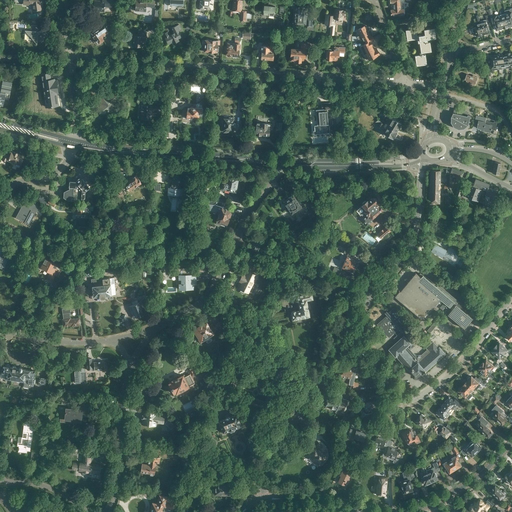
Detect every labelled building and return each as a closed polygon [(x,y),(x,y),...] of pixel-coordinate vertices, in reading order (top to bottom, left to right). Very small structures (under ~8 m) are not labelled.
[(32,5),(33,11),(41,10),(40,5),(41,5),(41,0),(23,0),(23,5),(29,5),(29,4),(32,5)] [(112,0),(102,0),(102,1),(94,0),(93,11),(104,11),(105,7),(112,7),(112,0)] [(135,10),(135,11),(146,12),(146,7),(150,7),(150,0),(143,0),(144,1),(135,1),(135,10)] [(192,0),(193,1),(200,2),(200,8),(201,9),(202,10),(203,10),(204,10),(205,8),(212,9),(213,1),(214,0),(213,0),(192,0)] [(238,11),(238,12),(239,14),(240,14),(240,21),(246,21),(247,21),(247,20),(248,20),(247,21),(251,21),(252,16),(246,16),(246,11),(242,11),(242,7),(243,3),(242,3),(242,0),(233,0),(232,11),(238,11)] [(401,9),(400,0),(390,0),(390,3),(393,3),(394,10),(391,10),(391,15),(404,14),(404,9),(401,9)] [(263,12),(269,13),(269,16),(274,16),(274,13),(275,13),(274,13),(274,9),(275,9),(276,2),(269,2),(268,5),(264,5),(264,10),(263,9),(263,11),(263,12)] [(301,7),(296,7),(296,12),(295,12),(295,14),(296,14),(295,15),(295,18),(295,24),(299,24),(299,23),(305,24),(306,19),(305,19),(306,8),(304,8),(304,7),(301,7)] [(334,22),(335,9),(334,16),(329,15),(329,14),(326,14),(325,24),(329,25),(329,26),(330,26),(329,35),(333,35),(333,38),(334,38),(334,39),(334,40),(334,37),(336,37),(337,33),(334,33),(335,25),(336,26),(336,22),(334,22)] [(336,22),(336,26),(336,21),(342,22),(342,15),(345,15),(345,11),(343,11),(343,10),(335,9),(334,22),(336,22)] [(480,23),(483,35),(484,34),(484,35),(485,35),(487,35),(487,34),(487,33),(489,33),(489,30),(487,24),(487,22),(490,21),(489,15),(488,13),(488,14),(488,15),(485,16),(486,20),(480,21),(480,23)] [(505,13),(499,15),(503,28),(509,26),(505,13)] [(503,28),(499,15),(493,17),(495,26),(496,26),(497,30),(503,28)] [(117,22),(109,21),(109,22),(105,24),(93,33),(94,35),(92,37),(95,41),(98,40),(99,42),(103,40),(102,38),(104,36),(103,35),(107,32),(106,29),(108,28),(107,26),(109,25),(108,31),(116,31),(117,22)] [(483,35),(480,23),(477,24),(478,27),(474,28),(472,28),(469,29),(470,34),(473,33),(473,32),(475,32),(476,32),(477,36),(478,36),(479,37),(480,36),(481,36),(481,35),(483,34),(483,35)] [(163,33),(162,34),(165,41),(167,41),(168,43),(172,42),(173,43),(179,40),(178,39),(181,37),(178,31),(181,29),(179,24),(171,28),(174,32),(170,34),(169,30),(168,28),(166,29),(166,28),(161,30),(163,33)] [(48,26),(41,26),(31,25),(31,30),(25,30),(29,34),(28,39),(33,40),(37,44),(37,40),(50,41),(50,37),(47,33),(48,26)] [(363,37),(365,40),(371,37),(370,35),(368,31),(369,29),(368,27),(365,27),(365,26),(364,27),(364,26),(357,29),(361,37),(363,37)] [(436,38),(434,27),(424,29),(424,34),(423,34),(418,35),(417,35),(416,28),(405,29),(407,40),(417,38),(420,55),(415,55),(416,66),(427,64),(425,54),(424,54),(424,52),(431,51),(430,41),(429,41),(428,39),(436,38)] [(133,35),(133,46),(142,47),(142,39),(146,39),(146,33),(138,32),(138,36),(133,35)] [(371,37),(365,40),(366,42),(362,44),(365,49),(363,50),(362,51),(363,54),(365,54),(367,60),(368,59),(379,54),(376,48),(374,49),(371,45),(372,45),(370,41),(374,40),(372,36),(371,37)] [(238,48),(240,48),(241,43),(239,43),(240,38),(235,37),(235,43),(233,43),(228,43),(227,47),(226,55),(238,56),(239,49),(238,49),(238,48)] [(205,39),(204,45),(202,45),(201,50),(204,51),(217,52),(217,51),(218,51),(219,47),(218,47),(218,45),(220,45),(220,40),(205,39)] [(262,52),(261,59),(263,59),(266,59),(266,58),(273,59),(273,52),(274,47),(270,46),(271,46),(261,45),(261,50),(264,50),(264,52),(262,52)] [(326,50),(326,59),(337,60),(337,56),(339,57),(339,53),(345,53),(345,48),(339,47),(339,48),(334,48),(334,51),(333,51),(333,50),(332,50),(331,49),(329,49),(328,50),(326,50)] [(291,48),(290,60),(296,60),(296,61),(301,62),(301,60),(303,61),(304,57),(305,58),(305,49),(305,48),(301,48),(301,49),(291,48)] [(500,54),(497,54),(497,56),(499,69),(505,68),(504,55),(500,56),(500,54)] [(499,69),(497,56),(491,57),(492,70),(499,69)] [(44,90),(47,107),(58,105),(56,94),(58,94),(56,79),(51,80),(50,73),(42,74),(43,81),(46,81),(47,89),(44,90)] [(466,83),(474,86),(475,84),(478,78),(475,77),(475,76),(474,75),(473,77),(467,74),(465,80),(467,80),(466,83)] [(0,105),(3,106),(6,93),(9,94),(11,87),(2,85),(0,93),(0,105)] [(175,95),(176,86),(169,85),(168,101),(176,101),(176,95),(175,95)] [(108,113),(112,114),(114,114),(116,97),(112,96),(113,91),(102,90),(100,110),(108,110),(108,111),(108,113)] [(151,116),(155,116),(155,105),(142,105),(141,119),(151,120),(151,116)] [(202,108),(194,108),(194,107),(193,106),(191,106),(190,107),(190,108),(188,108),(187,119),(193,119),(193,116),(199,117),(199,113),(201,113),(202,108)] [(328,121),(327,109),(316,110),(317,125),(314,125),(315,131),(313,131),(314,134),(324,133),(330,133),(329,124),(332,124),(332,121),(328,121)] [(467,112),(463,111),(454,109),(453,113),(452,113),(451,116),(450,116),(450,122),(453,126),(453,127),(457,129),(463,128),(463,129),(467,125),(470,115),(467,115),(467,112)] [(389,118),(382,130),(384,131),(384,133),(393,138),(393,137),(394,137),(396,137),(397,134),(397,133),(396,132),(397,131),(401,124),(389,117),(391,114),(386,111),(384,115),(389,118)] [(222,119),(221,127),(220,131),(228,132),(228,130),(229,130),(232,130),(233,125),(234,125),(234,119),(233,119),(233,118),(229,117),(224,117),(224,118),(224,119),(222,119)] [(476,127),(483,129),(484,123),(485,123),(485,120),(483,119),(482,121),(478,120),(474,119),(473,125),(476,126),(476,127)] [(257,122),(256,134),(261,134),(263,134),(263,136),(268,137),(268,134),(269,134),(269,129),(271,129),(272,123),(268,123),(262,122),(261,122),(260,121),(259,121),(257,121),(257,122)] [(484,123),(483,129),(482,131),(490,132),(490,129),(495,130),(495,125),(492,124),(491,125),(485,123),(484,123)] [(16,164),(16,166),(19,168),(23,158),(24,156),(18,154),(18,153),(14,152),(14,153),(12,152),(10,157),(8,156),(8,155),(5,154),(2,160),(6,162),(7,159),(8,160),(8,161),(12,162),(12,163),(16,164)] [(455,182),(459,183),(463,173),(452,168),(450,173),(453,175),(452,176),(456,178),(455,182)] [(430,183),(440,183),(440,171),(430,171),(430,183)] [(130,179),(128,180),(127,179),(118,184),(122,190),(127,187),(129,191),(135,187),(135,186),(141,183),(139,178),(138,179),(136,175),(133,177),(133,176),(129,177),(130,179)] [(178,200),(183,201),(184,189),(180,188),(180,186),(179,186),(180,178),(178,177),(178,176),(177,176),(176,175),(175,175),(174,176),(173,176),(173,181),(172,181),(172,183),(170,183),(170,186),(170,187),(168,187),(168,193),(178,194),(178,200)] [(225,189),(235,191),(238,179),(228,176),(227,181),(225,181),(225,183),(223,182),(223,180),(221,180),(220,187),(221,187),(221,188),(225,189)] [(69,191),(66,192),(65,196),(68,198),(73,198),(76,197),(84,198),(85,191),(89,187),(88,186),(82,179),(81,178),(80,179),(79,178),(77,180),(77,181),(76,182),(69,181),(69,191)] [(472,183),(471,185),(481,188),(486,190),(487,187),(488,184),(475,179),(473,183),(472,183)] [(440,183),(430,183),(429,203),(439,204),(440,183)] [(481,188),(471,185),(471,186),(468,185),(465,195),(477,200),(480,191),(480,190),(481,188)] [(480,190),(480,191),(485,193),(484,194),(486,194),(485,198),(495,202),(496,198),(493,197),(496,191),(487,187),(486,190),(481,188),(480,190)] [(284,201),(283,202),(288,209),(288,210),(290,213),(291,213),(291,214),(298,209),(299,210),(302,215),(307,212),(304,207),(301,209),(300,207),(301,207),(301,206),(304,204),(299,198),(297,200),(293,194),(288,198),(289,198),(288,199),(288,198),(283,201),(284,201)] [(362,203),(363,204),(362,205),(363,205),(356,210),(360,215),(361,214),(364,217),(362,219),(367,225),(373,220),(372,218),(375,215),(378,213),(378,212),(382,209),(379,206),(376,203),(376,202),(376,201),(377,201),(377,200),(375,198),(374,198),(373,198),(368,202),(367,201),(366,202),(365,200),(362,203)] [(226,223),(227,224),(229,218),(231,213),(230,211),(219,207),(220,205),(209,204),(208,204),(208,205),(208,206),(208,208),(209,209),(209,210),(210,210),(211,211),(212,212),(213,212),(214,212),(215,212),(216,212),(217,211),(219,212),(219,213),(220,214),(220,215),(219,215),(217,220),(216,223),(224,227),(226,223)] [(16,218),(24,222),(30,212),(31,213),(32,211),(31,210),(22,206),(16,218)] [(82,215),(82,217),(90,218),(90,214),(91,211),(89,210),(89,207),(76,206),(75,214),(82,215)] [(377,234),(381,238),(390,231),(386,226),(377,234)] [(252,240),(250,247),(252,248),(251,249),(256,251),(256,250),(258,250),(261,244),(252,240)] [(374,247),(378,251),(383,245),(378,242),(374,247)] [(451,259),(456,251),(449,247),(447,251),(434,244),(430,251),(442,257),(443,254),(451,259)] [(346,269),(352,271),(354,267),(355,268),(357,264),(355,264),(356,263),(350,260),(353,253),(360,256),(361,253),(354,250),(354,251),(345,247),(342,252),(345,254),(344,255),(347,257),(342,268),(346,269)] [(45,258),(41,268),(50,273),(47,278),(53,281),(58,270),(56,269),(58,264),(45,258)] [(249,265),(254,272),(259,269),(254,261),(249,265)] [(179,285),(179,289),(192,289),(192,287),(192,284),(196,284),(196,275),(188,275),(188,271),(187,271),(187,268),(169,269),(169,275),(179,274),(179,280),(181,280),(181,283),(181,284),(179,284),(179,285)] [(248,292),(254,294),(257,287),(252,284),(256,276),(248,272),(246,277),(243,275),(240,281),(243,283),(240,289),(241,289),(240,291),(246,294),(247,292),(248,292)] [(440,299),(451,309),(447,314),(464,328),(472,318),(462,310),(465,307),(440,286),(420,273),(418,275),(415,273),(400,291),(399,291),(394,297),(422,320),(440,299)] [(92,286),(94,297),(100,296),(100,297),(101,298),(104,297),(105,296),(105,295),(115,294),(113,278),(103,279),(103,285),(92,286)] [(290,311),(292,320),(309,316),(309,315),(310,314),(310,311),(308,311),(308,310),(309,310),(309,309),(310,308),(310,304),(308,304),(308,303),(307,303),(306,301),(313,299),(312,293),(297,296),(298,301),(297,301),(299,310),(290,311)] [(131,310),(134,318),(146,313),(143,307),(148,305),(145,297),(140,301),(140,302),(138,303),(137,300),(132,302),(133,305),(127,307),(129,311),(131,310)] [(62,319),(63,326),(71,325),(71,327),(81,325),(79,317),(71,319),(71,317),(70,317),(70,314),(71,313),(70,307),(62,309),(63,319),(62,319)] [(438,348),(436,345),(432,341),(425,348),(427,349),(421,354),(415,355),(410,349),(416,344),(401,328),(406,323),(393,309),(388,313),(387,312),(386,314),(385,314),(387,316),(380,322),(380,323),(379,323),(378,324),(389,337),(391,335),(390,335),(391,334),(398,328),(401,332),(394,338),(397,342),(389,349),(395,356),(396,356),(412,374),(413,373),(410,376),(412,377),(414,375),(414,380),(419,380),(419,375),(420,373),(421,374),(445,354),(439,347),(438,348)] [(119,317),(121,322),(127,320),(125,314),(119,317)] [(442,319),(439,316),(427,331),(430,333),(442,319)] [(194,331),(202,342),(214,334),(213,333),(218,330),(218,331),(221,329),(221,330),(224,328),(219,321),(216,323),(217,324),(210,329),(207,323),(202,326),(202,325),(198,327),(199,328),(194,331)] [(436,328),(449,343),(455,339),(441,323),(436,328)] [(409,333),(416,342),(419,339),(411,331),(409,333)] [(495,346),(502,353),(503,354),(505,351),(506,352),(508,350),(500,342),(498,344),(495,346)] [(502,353),(495,346),(493,349),(492,351),(500,359),(502,356),(503,357),(505,355),(503,353),(503,354),(502,353)] [(496,362),(505,370),(507,367),(506,366),(507,365),(499,358),(496,362)] [(105,369),(105,361),(92,362),(92,359),(87,359),(88,370),(105,369)] [(482,364),(492,373),(493,370),(492,369),(494,366),(486,359),(482,364)] [(6,378),(13,379),(14,373),(10,373),(11,367),(10,367),(10,366),(10,365),(9,365),(9,364),(8,364),(7,364),(6,364),(6,365),(5,366),(4,366),(3,370),(1,370),(0,378),(6,379),(6,378)] [(492,373),(482,364),(478,368),(481,372),(480,373),(483,377),(485,375),(488,372),(490,374),(489,375),(492,378),(495,375),(492,373)] [(13,379),(24,381),(25,381),(26,375),(24,374),(25,369),(22,369),(22,368),(21,368),(20,368),(19,368),(17,368),(16,366),(13,366),(12,367),(11,367),(10,373),(14,373),(13,379)] [(184,376),(184,375),(183,376),(183,375),(170,382),(171,383),(169,384),(174,393),(176,393),(176,394),(189,387),(195,383),(192,377),(197,375),(193,366),(187,369),(189,373),(184,376)] [(342,368),(341,376),(341,379),(344,379),(345,377),(350,378),(352,367),(347,366),(347,368),(342,368)] [(25,381),(24,381),(24,386),(33,388),(35,371),(25,369),(24,374),(26,375),(25,381)] [(229,385),(229,386),(235,388),(238,378),(227,374),(224,383),(229,385)] [(467,381),(477,390),(481,385),(480,384),(481,383),(483,380),(479,377),(478,378),(476,377),(474,378),(471,376),(470,377),(469,377),(467,378),(467,380),(467,381)] [(353,388),(357,389),(359,381),(354,379),(350,379),(349,384),(353,385),(354,385),(353,388)] [(463,386),(471,393),(473,390),(475,391),(476,390),(477,390),(467,381),(466,381),(462,385),(463,385),(463,386)] [(471,393),(463,386),(462,387),(461,386),(460,387),(458,388),(458,389),(459,390),(458,390),(468,400),(470,398),(473,395),(471,393)] [(493,398),(497,402),(502,397),(498,393),(493,398)] [(453,409),(455,410),(458,405),(460,407),(463,403),(455,397),(453,400),(449,396),(447,399),(446,400),(445,401),(445,402),(453,409)] [(349,400),(348,400),(346,399),(346,398),(343,397),(341,403),(329,398),(326,406),(337,409),(336,412),(341,413),(341,412),(345,413),(349,400)] [(363,406),(361,407),(361,408),(361,409),(363,412),(364,413),(365,413),(366,411),(366,412),(367,412),(374,407),(370,400),(362,405),(363,406)] [(445,402),(441,407),(450,414),(451,412),(453,409),(445,402)] [(450,414),(441,407),(440,408),(439,408),(438,409),(439,410),(436,412),(441,416),(440,418),(443,420),(446,417),(447,418),(450,414)] [(78,408),(77,410),(67,409),(67,412),(66,412),(66,413),(67,413),(67,415),(63,415),(62,421),(72,422),(73,419),(80,420),(81,416),(80,416),(80,414),(81,415),(81,413),(87,414),(88,409),(78,408)] [(506,422),(505,421),(507,419),(497,409),(495,412),(496,413),(494,416),(503,425),(506,422)] [(156,423),(164,424),(165,415),(158,414),(158,413),(144,411),(143,415),(142,416),(142,417),(142,418),(143,419),(142,424),(145,424),(145,425),(147,425),(156,426),(156,423)] [(235,428),(241,425),(237,414),(230,416),(224,418),(225,419),(219,421),(223,433),(229,430),(231,431),(234,430),(235,428)] [(420,416),(418,418),(417,418),(417,419),(417,420),(416,421),(423,427),(423,426),(425,428),(428,425),(429,425),(431,422),(425,417),(422,414),(420,416)] [(493,432),(482,422),(481,420),(478,423),(481,426),(479,428),(481,429),(481,430),(489,437),(490,437),(490,438),(491,438),(492,437),(492,436),(493,436),(492,435),(492,434),(493,432)] [(32,440),(34,425),(31,424),(31,423),(24,422),(22,437),(18,437),(17,446),(19,446),(18,452),(27,453),(27,451),(30,451),(32,440)] [(348,437),(354,439),(354,438),(363,441),(366,433),(356,430),(358,425),(353,423),(348,437)] [(451,431),(453,432),(454,433),(456,431),(455,430),(448,424),(446,427),(451,431)] [(453,433),(453,432),(451,431),(450,432),(443,426),(441,429),(442,429),(439,433),(444,437),(442,439),(445,441),(450,434),(451,435),(453,433)] [(402,433),(406,443),(414,439),(415,442),(419,440),(417,435),(414,436),(411,430),(408,431),(408,430),(402,433)] [(379,449),(384,450),(384,451),(388,439),(389,439),(391,434),(386,432),(384,438),(377,435),(373,445),(380,447),(379,449)] [(325,443),(334,453),(337,449),(336,448),(336,447),(328,439),(325,443)] [(384,451),(384,450),(382,456),(394,460),(393,462),(397,463),(398,460),(395,458),(398,449),(390,446),(393,440),(389,439),(388,439),(384,451)] [(468,443),(477,452),(480,449),(479,448),(481,446),(474,439),(472,441),(471,441),(468,443)] [(324,458),(326,456),(320,451),(321,451),(320,450),(323,447),(319,443),(309,455),(311,458),(310,459),(317,464),(317,463),(319,464),(321,462),(321,461),(323,458),(324,458)] [(477,452),(468,443),(466,446),(467,446),(464,449),(464,448),(461,451),(464,455),(468,452),(472,456),(473,454),(474,455),(477,452)] [(450,460),(456,469),(458,468),(458,467),(461,465),(457,460),(462,457),(454,445),(451,447),(457,455),(450,460)] [(31,462),(39,463),(40,453),(32,452),(31,462)] [(82,474),(91,475),(92,470),(99,471),(100,466),(90,465),(91,457),(83,456),(82,463),(73,462),(72,470),(82,471),(82,474)] [(141,472),(155,474),(156,466),(156,464),(156,463),(159,463),(160,458),(149,456),(148,465),(142,464),(141,472)] [(456,469),(450,460),(444,463),(450,472),(453,470),(454,471),(456,469)] [(427,471),(432,482),(436,480),(438,479),(436,476),(437,476),(435,472),(440,470),(436,462),(432,464),(434,467),(427,471)] [(349,471),(351,467),(343,464),(342,468),(343,468),(340,475),(341,476),(339,482),(340,482),(339,483),(344,485),(344,484),(345,485),(346,482),(347,482),(349,479),(348,478),(350,474),(348,473),(349,471)] [(432,482),(427,471),(421,474),(423,478),(422,478),(424,482),(425,484),(428,483),(428,484),(432,482)] [(408,474),(403,476),(404,479),(406,478),(407,480),(401,481),(404,492),(413,490),(408,474)] [(387,482),(387,478),(379,478),(379,484),(377,484),(377,489),(378,489),(377,494),(385,495),(385,490),(386,490),(386,488),(387,482)] [(221,494),(221,495),(222,495),(224,495),(225,495),(225,494),(231,495),(232,484),(227,484),(227,482),(215,482),(215,489),(212,489),(212,494),(215,494),(221,494)] [(502,496),(503,497),(506,495),(496,486),(494,488),(493,487),(490,491),(499,499),(502,496)] [(163,511),(165,505),(168,506),(168,507),(174,508),(176,498),(160,494),(158,504),(153,503),(150,511),(163,511)] [(474,504),(474,505),(473,505),(472,505),(471,505),(470,506),(470,507),(470,508),(470,509),(471,510),(474,511),(482,511),(484,511),(483,510),(483,509),(487,511),(490,506),(489,505),(489,504),(490,504),(493,506),(494,503),(488,498),(486,501),(487,501),(486,502),(486,504),(483,502),(483,501),(480,500),(478,500),(476,505),(474,504)]
